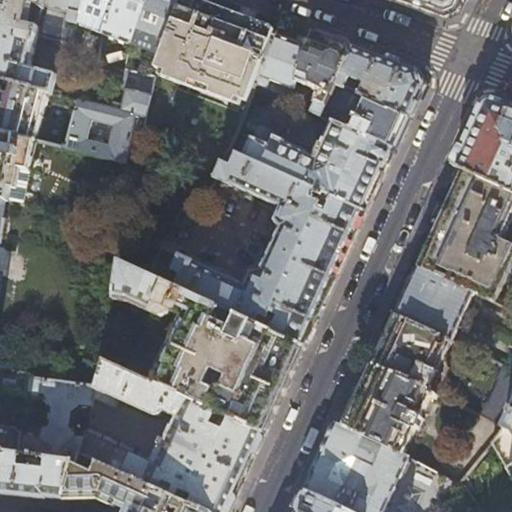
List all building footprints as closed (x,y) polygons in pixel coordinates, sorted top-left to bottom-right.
[(0,0),(0,68),(2,69),(0,78),(0,80),(15,84),(49,92),(54,94),(59,74),(34,67),(41,35),(39,34),(41,27),(28,23),(30,11),(29,8),(27,7),(29,2),(46,6),(47,0),(0,0)] [(47,0),(46,6),(83,16),(86,0),(47,0)] [(86,0),(83,16),(81,25),(108,35),(118,0),(86,0)] [(118,0),(108,35),(136,46),(150,0),(118,0)] [(150,0),(136,46),(165,56),(181,0),(150,0)] [(199,2),(194,0),(181,0),(165,56),(160,71),(171,74),(170,79),(192,88),(193,83),(212,90),(211,95),(233,103),(235,98),(249,103),(255,86),(275,35),(276,31),(245,19),(199,2)] [(396,0),(445,18),(459,12),(464,0),(396,0)] [(316,33),(310,47),(293,91),(289,103),(303,109),(311,92),(316,89),(321,94),(312,113),(323,118),(337,86),(354,47),(334,40),(316,33)] [(293,41),(275,35),(255,86),(271,93),(276,90),(278,85),(293,91),(310,47),(293,41)] [(55,56),(72,60),(76,44),(60,39),(55,56)] [(373,54),(354,47),(337,86),(346,90),(351,79),(365,84),(360,96),(366,99),(410,119),(419,101),(426,86),(420,72),(373,54)] [(125,79),(121,91),(122,92),(127,93),(123,110),(81,99),(80,100),(67,149),(126,164),(135,115),(147,117),(158,77),(129,68),(125,79)] [(93,83),(121,91),(125,79),(97,71),(93,83)] [(0,116),(6,118),(3,134),(35,141),(37,142),(49,92),(15,84),(12,95),(8,94),(7,92),(3,90),(0,90),(0,116)] [(403,136),(410,119),(366,99),(359,116),(357,115),(355,119),(357,121),(352,132),(396,151),(403,136)] [(454,166),(471,174),(511,192),(511,106),(494,100),(483,104),(468,136),(454,166)] [(307,153),(275,139),(271,148),(252,140),(245,158),(317,191),(335,199),(367,214),(381,183),(396,151),(352,132),(332,122),(315,159),(308,157),(307,153)] [(251,139),(252,140),(271,148),(275,139),(276,134),(258,126),(255,128),(251,139)] [(3,134),(0,132),(0,198),(9,200),(11,200),(16,167),(31,170),(35,141),(3,134)] [(314,198),(317,191),(245,158),(238,154),(233,166),(224,163),(216,180),(231,186),(231,185),(281,208),(276,220),(278,227),(281,228),(261,273),(259,272),(252,274),(246,287),(195,264),(196,263),(180,256),(179,258),(161,250),(149,276),(230,313),(239,317),(255,324),(259,316),(268,320),(271,315),(279,318),(273,333),(306,347),(334,285),(367,214),(335,199),(329,212),(321,208),(323,203),(314,198)] [(511,243),(503,239),(511,219),(511,192),(471,174),(462,195),(440,241),(427,272),(475,294),(495,303),(511,266),(511,243)] [(0,256),(9,200),(0,198),(0,256)] [(182,316),(152,383),(219,414),(228,418),(264,434),(266,435),(283,397),(306,347),(273,333),(255,324),(239,317),(233,331),(224,326),(230,313),(149,276),(122,263),(115,301),(132,304),(164,319),(172,315),(173,313),(182,316)] [(475,294),(427,272),(419,268),(407,295),(397,317),(464,349),(477,319),(466,314),(475,294)] [(475,354),(464,349),(397,317),(385,342),(374,366),(430,392),(448,353),(456,357),(456,358),(469,364),(475,354)] [(106,361),(98,387),(95,400),(117,409),(120,403),(152,416),(157,417),(161,415),(164,413),(180,420),(175,430),(173,430),(165,448),(166,449),(165,451),(164,450),(156,466),(85,431),(84,436),(79,454),(88,458),(98,463),(179,500),(183,492),(187,494),(186,497),(193,501),(191,506),(205,511),(228,511),(244,478),(264,434),(228,418),(223,430),(214,426),(219,414),(152,383),(106,361)] [(438,396),(430,392),(374,366),(358,398),(345,428),(403,457),(416,430),(418,430),(424,418),(422,417),(431,398),(436,400),(438,396)] [(506,428),(511,413),(511,371),(503,367),(496,382),(498,382),(488,403),(487,402),(480,417),(506,428)] [(98,387),(0,374),(0,453),(75,465),(79,454),(84,436),(75,435),(70,427),(72,415),(80,408),(92,410),(95,400),(98,387)] [(430,511),(456,483),(403,457),(345,428),(336,424),(322,454),(305,491),(349,511),(430,511)] [(511,511),(511,431),(506,428),(493,444),(511,475),(511,511)] [(64,502),(75,465),(0,453),(0,497),(45,503),(46,501),(64,503),(64,502)] [(205,511),(191,506),(179,500),(98,463),(94,473),(84,468),(88,458),(79,454),(75,465),(64,502),(101,502),(119,511),(120,510),(125,511),(205,511)] [(349,511),(305,491),(295,511),(349,511)]
